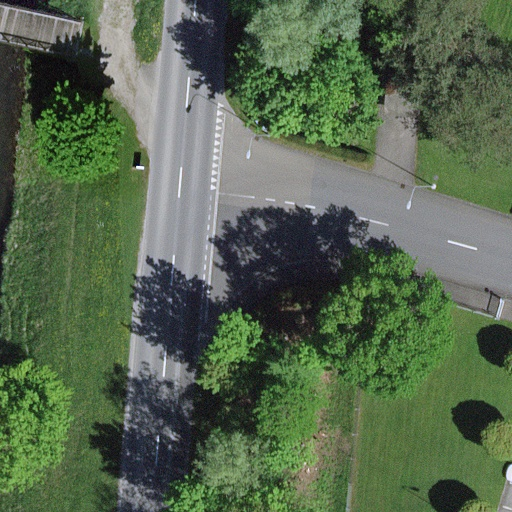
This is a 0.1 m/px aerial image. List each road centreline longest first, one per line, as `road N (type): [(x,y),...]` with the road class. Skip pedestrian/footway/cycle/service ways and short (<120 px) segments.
road 1 (unclassified): [(153,511),(194,0)]
road 2 (track): [(188,73),(0,29)]
